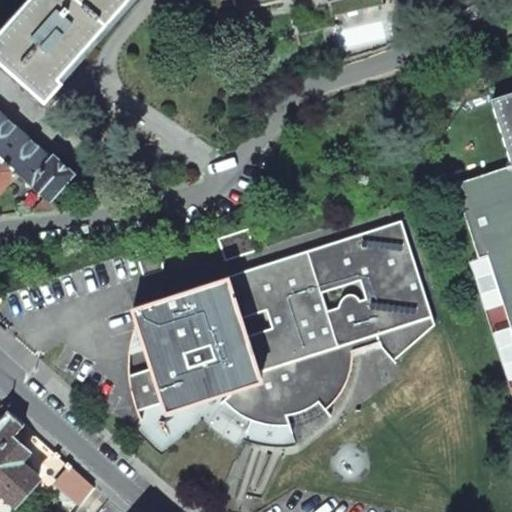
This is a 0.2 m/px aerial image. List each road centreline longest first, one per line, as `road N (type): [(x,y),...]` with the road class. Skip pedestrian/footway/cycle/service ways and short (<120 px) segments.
road 1 (residential): [(511,6),(318,91),(205,196),(0,230)]
road 2 (residential): [(0,374),(167,511)]
